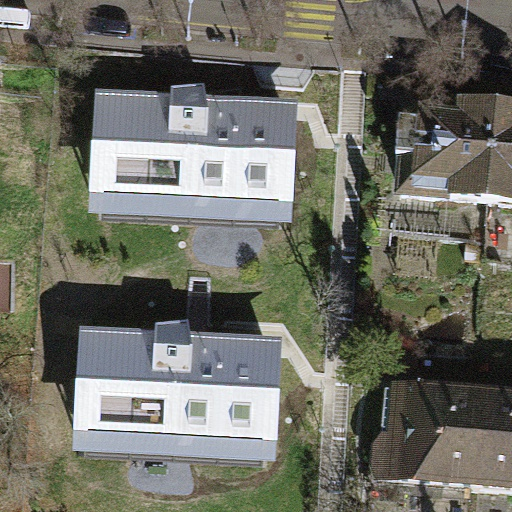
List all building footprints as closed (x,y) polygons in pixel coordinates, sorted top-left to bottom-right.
[(171,113),(106,109),(100,203),(283,214),(289,119),(207,115),(205,91),(172,95),(171,113)] [(403,196),(485,204),(495,109),(410,100),(408,124),(398,123),(394,164),(406,165),(403,196)] [(511,110),(495,109),(485,204),(511,206),(511,110)] [(155,350),(89,347),(84,442),(267,452),(274,356),(192,352),(189,329),(156,333),(155,350)] [(380,484),(476,491),(482,397),(401,391),(398,437),(382,437),(374,449),(372,469),(380,484)] [(511,398),(482,397),(476,491),(511,493),(511,398)]
